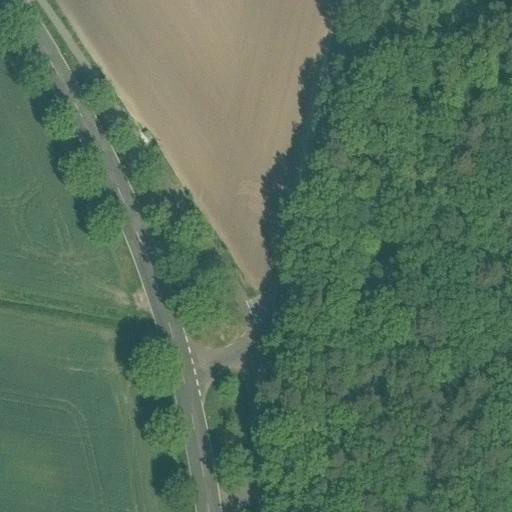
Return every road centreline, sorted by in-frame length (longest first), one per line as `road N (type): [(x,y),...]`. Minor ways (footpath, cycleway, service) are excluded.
road 1 (tertiary): [(5,0),(131,221),(183,377)]
road 2 (unclassified): [(347,0),(281,295),(247,346)]
road 3 (unclassified): [(247,346),(257,490),(222,511)]
road 4 (tertiary): [(183,377),(210,511)]
